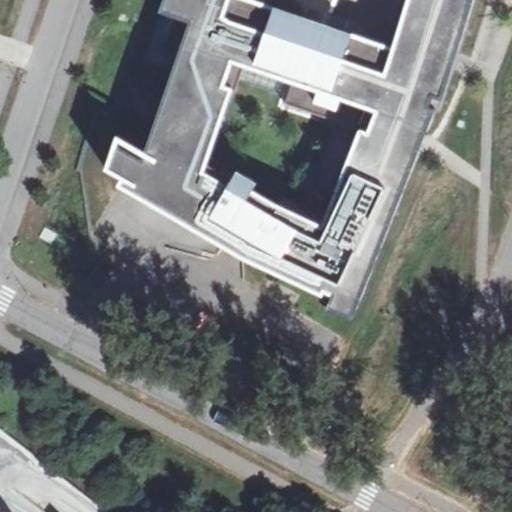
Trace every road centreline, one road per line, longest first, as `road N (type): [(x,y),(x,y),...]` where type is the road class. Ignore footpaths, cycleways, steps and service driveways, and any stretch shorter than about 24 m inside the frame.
road 1 (tertiary): [(0,298),(404,511)]
road 2 (unclassified): [(68,0),(0,200)]
